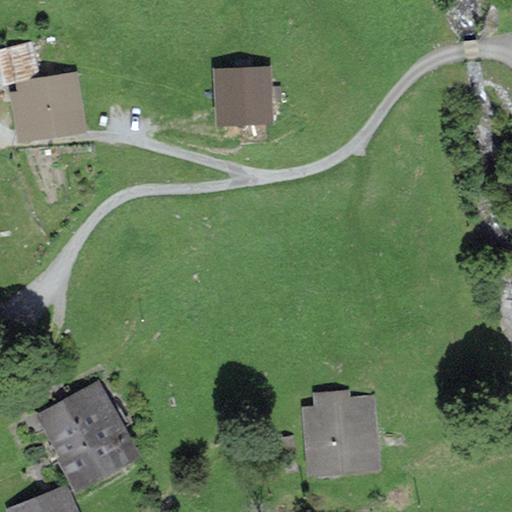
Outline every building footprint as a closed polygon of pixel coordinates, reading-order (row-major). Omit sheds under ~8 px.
[(0,52),(0,79),(35,72),(29,46),(0,52)] [(219,74),(220,101),(266,99),(264,71),(219,74)] [(14,93),(19,133),(82,126),(75,75),(24,82),(24,84),(19,85),(20,92),(14,93)] [(54,455),(69,480),(127,449),(116,429),(123,426),(101,388),(75,402),(72,396),(60,403),(63,409),(46,418),(64,450),(54,455)] [(376,463),(375,440),(360,441),(358,411),(372,410),(371,397),(332,400),(332,393),(315,394),(319,425),(305,426),(307,446),(312,445),(314,467),(376,463)] [(281,439),(283,450),(292,449),(290,437),(281,439)] [(14,511),(74,511),(66,492),(14,511)]
